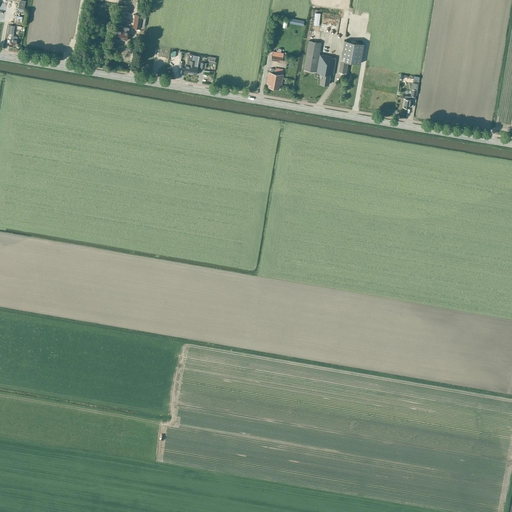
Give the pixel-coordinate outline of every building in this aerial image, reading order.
[(140,28),(142,18),(142,15),(135,14),(133,27),(140,28)] [(13,36),(14,26),(8,25),(7,33),(11,34),(10,39),(9,44),(16,45),(16,40),(17,37),(13,36)] [(118,26),(116,38),(127,40),(129,28),(118,26)] [(348,61),(352,62),(361,63),(364,44),(344,40),(341,56),(338,72),(346,73),(348,61)] [(321,43),(315,42),(309,41),(304,70),(316,72),(321,43)] [(283,53),(272,51),(271,60),(282,62),(283,53)] [(319,83),(323,84),(329,85),(331,70),(334,71),(335,59),(331,57),(331,56),(320,54),(317,72),(319,73),(321,73),(321,75),(321,77),(320,77),(319,83)] [(186,65),(185,73),(191,74),(193,61),(190,60),(187,60),(187,65),(186,65)] [(283,74),(282,74),(283,69),(276,68),(275,69),(271,69),(271,72),(269,72),(267,84),(268,84),(268,87),(279,88),(280,84),(282,85),(283,74)] [(404,98),(403,107),(406,107),(409,108),(410,100),(411,100),(411,96),(405,95),(405,98),(404,98)]
